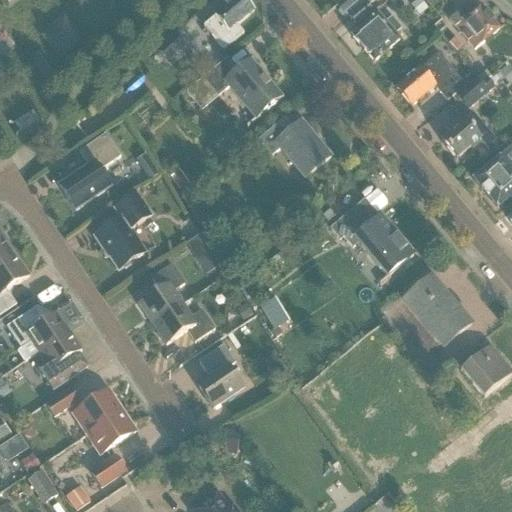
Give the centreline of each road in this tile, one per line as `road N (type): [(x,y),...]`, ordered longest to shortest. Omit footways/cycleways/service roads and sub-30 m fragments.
road 1 (tertiary): [(511,279),(285,0)]
road 2 (residential): [(183,440),(7,182),(0,187)]
